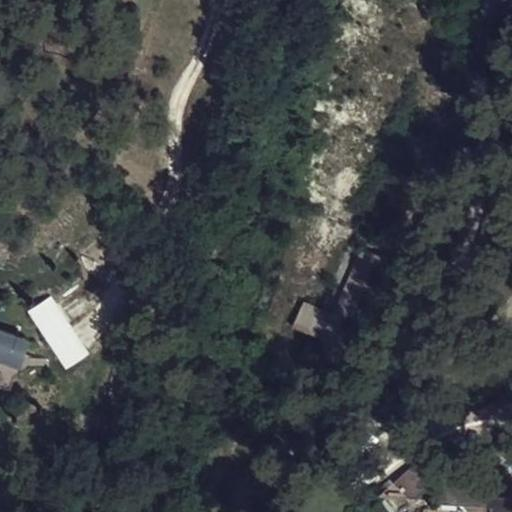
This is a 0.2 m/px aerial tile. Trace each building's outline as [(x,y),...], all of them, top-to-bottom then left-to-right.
[(294,325),(349,348),(386,258),(351,243),(324,309),(304,301),(294,325)] [(49,343),(73,327),(52,295),(28,311),(49,343)] [(73,327),(49,343),(65,366),(89,350),(73,327)] [(0,359),(20,366),(29,338),(0,328),(0,359)] [(0,379),(13,383),(17,367),(0,362),(0,379)] [(434,368),(423,401),(469,399),(475,382),(434,368)] [(439,499),(439,502),(458,502),(468,501),(475,511),(511,511),(511,496),(484,494),(486,464),(443,461),(431,464),(424,456),(394,481),(409,498),(435,499),(439,499)] [(475,511),(468,501),(458,502),(466,511),(475,511)]
